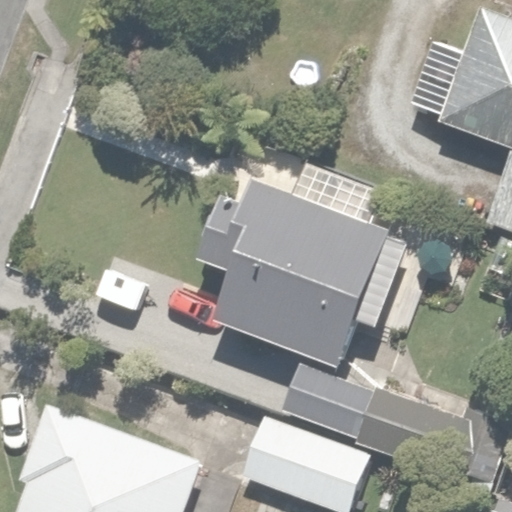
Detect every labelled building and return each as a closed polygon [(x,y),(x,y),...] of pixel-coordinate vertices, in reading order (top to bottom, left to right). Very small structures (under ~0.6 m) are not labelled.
[(511,12),(494,7),(479,54),(443,42),(421,112),(453,123),(450,133),(511,152),(511,166),(492,230),(511,235),(511,12)] [(397,235),(260,188),(254,205),(227,195),(202,268),(236,280),(219,329),(349,373),(397,235)] [(462,416),(384,392),(368,443),(447,467),(462,416)] [(19,511),(201,511),(216,472),(56,414),(19,511)] [(363,511),(381,457),(267,421),(247,486),(330,511),(363,511)]
